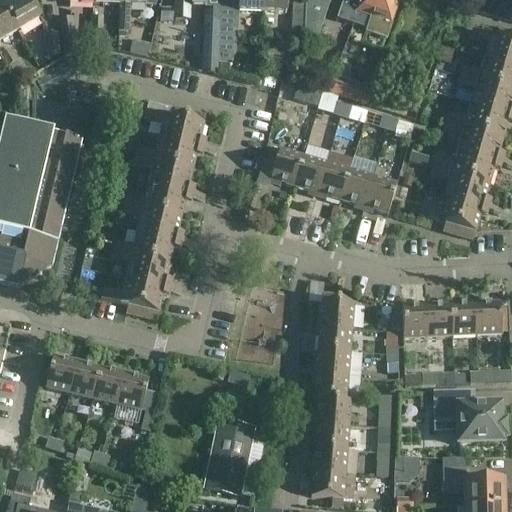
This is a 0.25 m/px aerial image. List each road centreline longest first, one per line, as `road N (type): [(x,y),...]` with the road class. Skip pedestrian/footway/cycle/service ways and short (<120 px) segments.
road 1 (residential): [(48,317),(183,348),(194,343),(219,230)]
road 2 (residential): [(219,230),(213,218),(238,116),(109,84)]
road 3 (residential): [(295,500),(304,259)]
road 4 (residential): [(511,274),(401,280),(304,259)]
